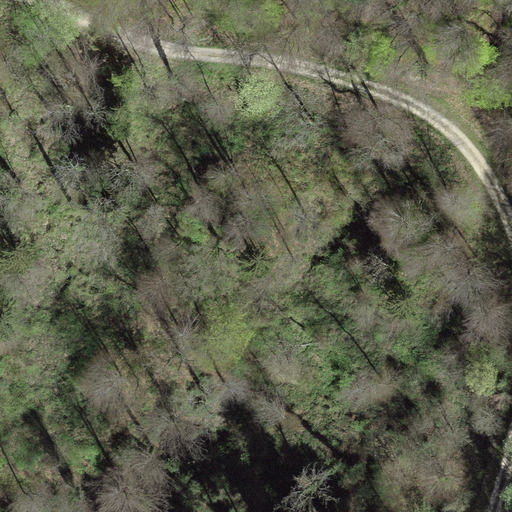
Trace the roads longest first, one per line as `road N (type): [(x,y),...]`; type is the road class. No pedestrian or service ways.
road 1 (track): [(49,0),(143,44),(299,68),(426,105),(470,146),(511,227)]
road 2 (track): [(492,500),(457,366),(403,333),(356,376),(368,511)]
